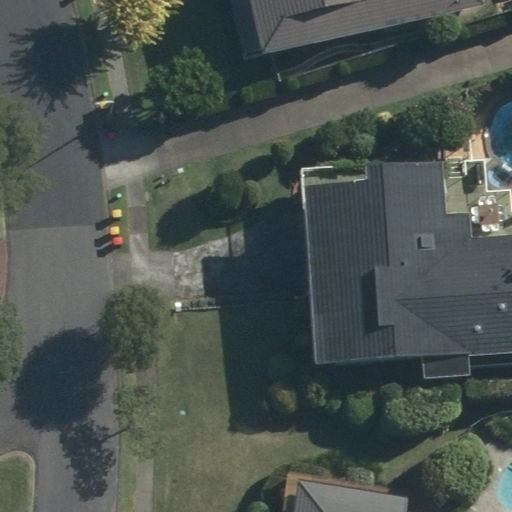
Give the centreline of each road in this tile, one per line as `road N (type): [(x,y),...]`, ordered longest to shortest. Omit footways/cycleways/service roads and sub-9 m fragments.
road 1 (unknown): [(44,179),(511,49)]
road 2 (residential): [(63,373),(44,179),(8,0)]
road 3 (residential): [(72,495),(63,373)]
